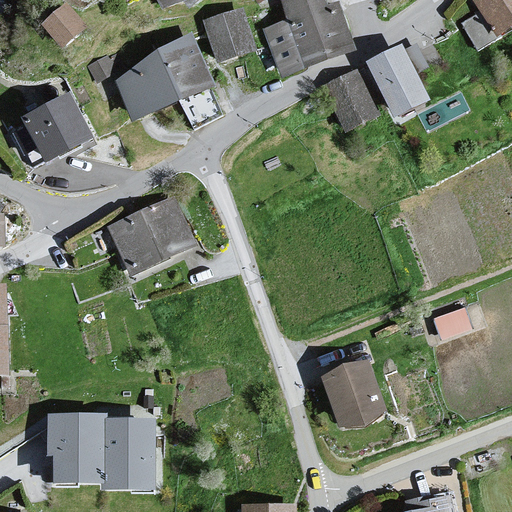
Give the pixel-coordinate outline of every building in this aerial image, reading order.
[(64,0),(60,0),(40,20),(64,44),(86,22),(64,0)] [(328,0),(326,1),(325,0),(287,0),(285,1),(291,22),(267,30),(280,71),(357,47),(341,0),(328,0)] [(511,0),(482,0),(511,41),(511,39),(511,0)] [(242,5),(204,19),(221,64),(259,49),(242,5)] [(487,11),(468,22),(485,52),(504,41),(487,11)] [(192,35),(115,75),(139,119),(216,79),(192,35)] [(402,40),(364,59),(393,115),(430,96),(402,40)] [(108,54),(91,66),(102,81),(118,69),(108,54)] [(356,67),(321,83),(345,135),(380,119),(356,67)] [(65,88),(18,113),(44,160),(90,134),(65,88)] [(204,245),(181,195),(117,224),(140,275),(204,245)] [(12,280),(0,280),(0,373),(18,373),(12,280)] [(491,349),(480,324),(449,339),(460,363),(491,349)] [(380,359),(325,378),(341,424),(396,406),(380,359)] [(110,487),(167,483),(163,420),(119,423),(119,415),(61,419),(65,479),(109,476),(110,487)] [(463,511),(457,491),(429,499),(432,507),(413,511),(463,511)] [(304,511),(305,501),(251,503),(250,511),(304,511)]
